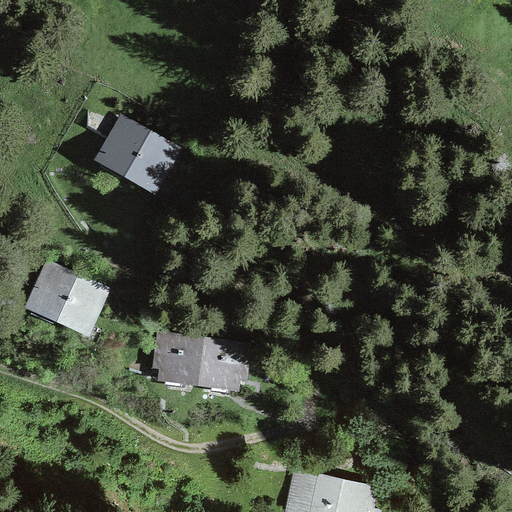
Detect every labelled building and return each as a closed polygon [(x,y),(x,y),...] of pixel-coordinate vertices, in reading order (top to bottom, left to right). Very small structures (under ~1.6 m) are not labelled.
[(168,155),(113,123),(88,166),(143,197),(168,155)] [(96,291),(38,267),(19,312),(78,336),(96,291)] [(205,344),(163,339),(157,382),(200,387),(205,344)] [(248,350),(205,344),(200,387),(242,393),(248,350)] [(297,462),(289,510),(301,511),(382,511),(388,478),(297,462)]
